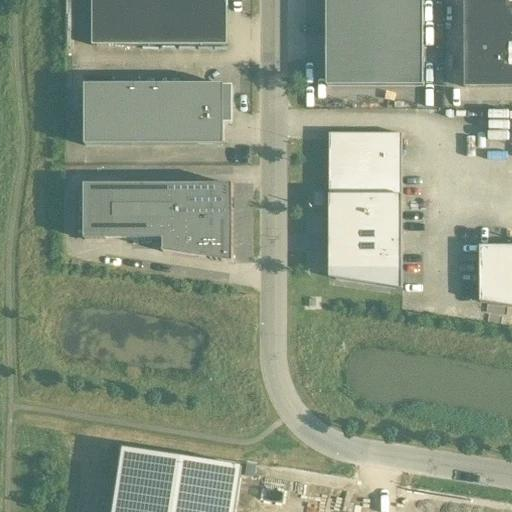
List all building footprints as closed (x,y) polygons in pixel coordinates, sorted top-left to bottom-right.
[(92,0),(92,46),(93,46),(227,46),(227,0),(92,0)] [(326,0),(327,87),(424,87),(423,0),(326,0)] [(511,0),(464,0),(465,88),(511,88),(511,0)] [(85,86),(85,147),(224,146),(224,125),(230,125),(230,88),(224,88),(224,86),(85,86)] [(329,135),(329,141),(329,234),(335,234),(335,280),(402,291),(402,135),(329,135)] [(233,264),(233,186),(84,186),(84,241),(163,241),(163,253),(231,264),(233,264)] [(511,307),(511,246),(480,247),(480,303),(511,307)] [(234,511),(242,467),(123,449),(113,511),(234,511)]
